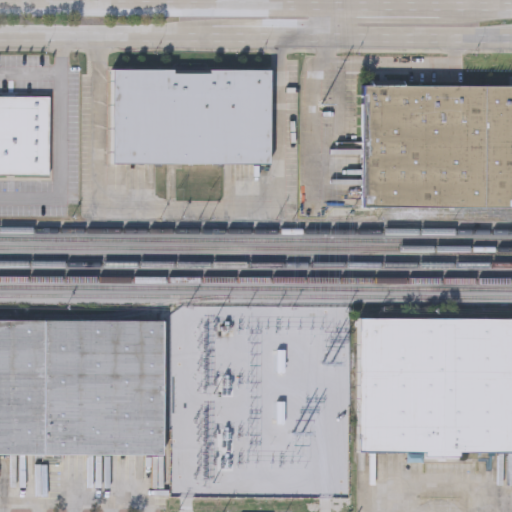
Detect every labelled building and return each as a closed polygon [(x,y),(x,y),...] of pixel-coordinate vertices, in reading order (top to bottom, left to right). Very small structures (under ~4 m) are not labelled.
[(112,66),(112,161),(269,166),(270,70),(112,66)] [(363,84),(511,85),(511,206),(363,206),(363,84)] [(0,95),(0,175),(48,176),(48,96),(0,95)] [(360,319),(511,320),(511,454),(359,454),(360,319)] [(0,321),(163,321),(162,457),(0,456),(0,321)]
